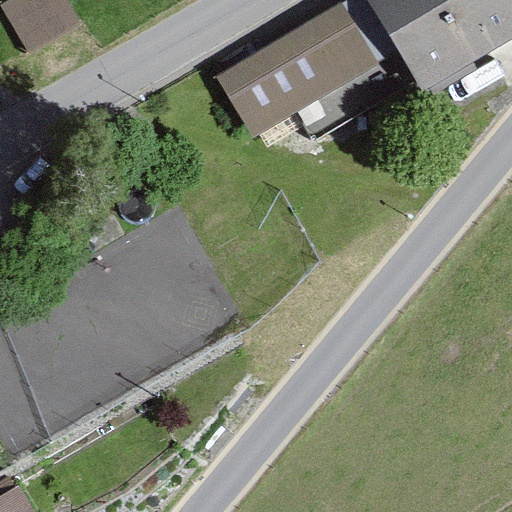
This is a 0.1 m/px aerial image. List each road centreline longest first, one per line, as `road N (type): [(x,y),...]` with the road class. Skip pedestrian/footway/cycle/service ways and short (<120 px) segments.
road 1 (tertiary): [(199,511),(511,145)]
road 2 (tertiary): [(0,130),(230,0)]
